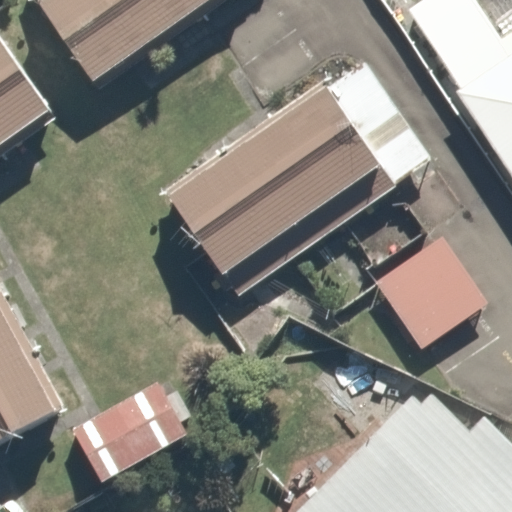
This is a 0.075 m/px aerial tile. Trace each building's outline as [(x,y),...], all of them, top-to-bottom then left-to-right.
[(37,0),(97,80),(204,0),(37,0)] [(475,0),(418,0),(404,9),(511,182),(511,33),(500,41),(475,0)] [(0,145),(44,113),(0,51),(0,145)] [(363,56),(172,181),(240,285),(431,160),(363,56)] [(437,236),(372,283),(416,344),(481,297),(437,236)] [(0,307),(0,438),(55,408),(0,307)] [(191,439),(147,377),(70,431),(114,494),(191,439)] [(427,387),(294,511),(511,511),(511,436),(490,412),(469,432),(427,387)] [(176,511),(128,494),(121,511),(176,511)]
